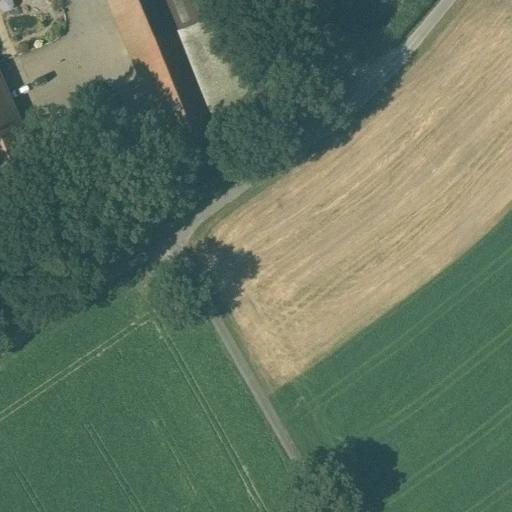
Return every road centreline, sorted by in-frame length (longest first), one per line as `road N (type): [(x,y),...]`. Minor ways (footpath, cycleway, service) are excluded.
road 1 (unclassified): [(0,347),(269,169),(393,71),(451,0)]
road 2 (track): [(168,237),(325,511)]
